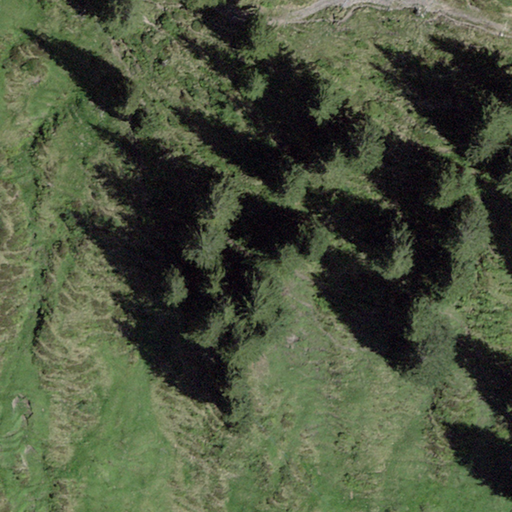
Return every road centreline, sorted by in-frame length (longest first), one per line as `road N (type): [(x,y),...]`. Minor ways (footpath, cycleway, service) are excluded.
road 1 (track): [(330,0),(269,20),(190,0)]
road 2 (track): [(511,26),(382,0)]
